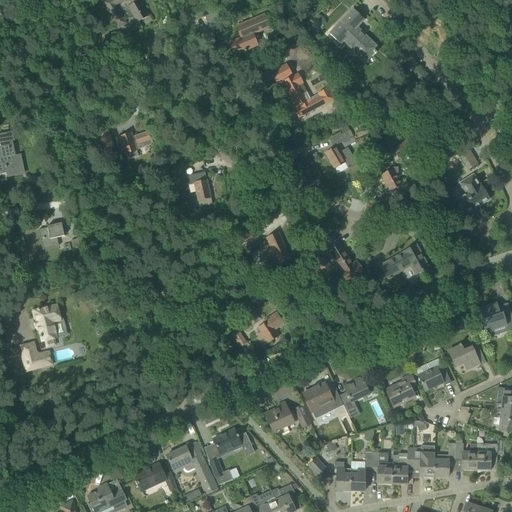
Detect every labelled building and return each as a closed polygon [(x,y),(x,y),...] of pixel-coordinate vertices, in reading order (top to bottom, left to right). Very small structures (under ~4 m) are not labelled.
[(107,0),(103,2),(113,19),(118,28),(125,23),(117,9),(114,10),(113,7),(124,0),(129,0),(132,5),(128,7),(137,23),(148,16),(138,0),(107,0)] [(345,18),(329,34),(341,45),(344,43),(364,63),(375,52),(378,49),(357,28),(363,22),(352,11),(345,18)] [(251,32),(228,42),(234,55),(257,45),(251,32)] [(503,60),(511,63),(511,38),(503,60)] [(286,64),(270,73),(276,84),(283,81),(283,82),(282,83),(296,108),(301,105),(306,114),(310,112),(310,113),(313,114),(314,111),(314,110),(334,99),(328,88),(310,98),(303,84),(298,74),(293,77),(286,64)] [(328,139),(333,147),(342,142),(343,144),(351,140),(345,130),(328,139)] [(21,166),(19,157),(15,158),(15,156),(12,141),(14,141),(12,132),(0,134),(0,174),(7,173),(7,170),(21,166)] [(119,138),(125,155),(128,154),(130,159),(139,156),(134,143),(137,142),(138,145),(151,141),(148,132),(132,137),(131,133),(119,138)] [(110,141),(108,135),(97,139),(99,145),(110,141)] [(412,151),(407,141),(392,148),(398,159),(412,151)] [(325,154),(334,169),(345,163),(347,166),(355,161),(347,148),(340,152),(337,147),(325,154)] [(475,159),(465,165),(468,171),(478,164),(475,159)] [(172,170),(174,180),(179,179),(180,187),(194,184),(199,207),(211,205),(210,198),(211,198),(207,180),(206,181),(205,173),(186,177),(184,167),(172,170)] [(386,173),(381,176),(386,185),(386,193),(398,193),(398,187),(402,185),(398,178),(398,168),(386,168),(386,173)] [(457,200),(466,214),(489,200),(480,185),(479,186),(473,176),(459,184),(465,194),(457,200)] [(47,229),(40,230),(44,248),(58,245),(56,238),(64,237),(61,224),(47,227),(47,229)] [(236,235),(241,245),(256,238),(251,228),(236,235)] [(266,239),(269,245),(264,247),(269,257),(275,254),(279,263),(288,259),(284,250),(285,249),(278,233),(266,239)] [(71,241),(74,254),(81,253),(78,239),(71,241)] [(340,272),(347,284),(364,273),(357,261),(352,264),(340,245),(329,252),(341,271),(340,272)] [(403,253),(380,266),(387,279),(410,266),(415,275),(429,268),(416,245),(403,253)] [(324,256),(315,262),(321,272),(330,266),(324,256)] [(259,291),(255,296),(261,301),(265,296),(259,291)] [(200,298),(203,306),(215,301),(212,294),(200,298)] [(33,312),(35,321),(34,321),(35,328),(37,327),(37,331),(39,330),(40,336),(39,336),(40,339),(41,338),(42,342),(45,341),(47,348),(56,345),(55,340),(58,339),(54,323),(62,321),(57,304),(37,310),(33,312)] [(483,314),(484,317),(485,320),(483,321),(487,333),(508,326),(509,331),(511,330),(511,317),(511,315),(503,317),(502,314),(500,315),(496,304),(481,309),(483,314)] [(265,312),(252,320),(259,332),(256,334),(258,338),(264,346),(278,337),(275,330),(283,325),(278,316),(276,313),(268,317),(265,312)] [(246,344),(238,331),(232,334),(240,348),(246,344)] [(447,350),(455,367),(463,364),(466,370),(479,364),(476,358),(482,355),(477,345),(464,352),(460,344),(447,350)] [(40,355),(43,367),(52,365),(49,352),(40,355)] [(22,357),(25,367),(26,372),(41,369),(37,353),(22,357)] [(417,373),(417,375),(425,392),(442,383),(444,386),(451,383),(443,367),(438,369),(436,366),(429,369),(427,365),(419,368),(418,369),(417,371),(417,373)] [(415,398),(410,388),(416,386),(410,374),(399,379),(400,382),(384,389),(393,408),(415,398)] [(347,396),(340,399),(343,406),(344,409),(345,409),(346,413),(349,419),(359,414),(354,402),(369,395),(366,388),(362,379),(360,380),(359,378),(354,381),(355,383),(343,388),(347,396)] [(324,384),(303,394),(307,403),(312,413),(315,419),(343,406),(340,399),(336,391),(329,394),(329,393),(324,384)] [(374,386),(369,388),(372,395),(378,392),(374,386)] [(494,403),(493,411),(511,412),(511,392),(503,392),(501,404),(494,403)] [(302,429),(311,425),(302,406),(288,413),(284,404),(277,407),(278,409),(265,415),(273,432),(274,432),(277,437),(289,431),(286,426),(294,422),(298,420),(302,429)] [(454,420),(466,424),(470,414),(467,413),(469,408),(460,407),(454,420)] [(511,412),(493,411),(492,418),(499,418),(498,431),(511,432),(511,412)] [(217,449),(220,455),(232,449),(233,452),(250,444),(245,433),(239,437),(238,435),(236,436),(234,430),(233,430),(234,431),(220,437),(220,436),(213,439),(217,449)] [(476,444),(475,470),(477,470),(478,473),(483,472),(483,471),(490,471),(490,461),(490,460),(496,460),(496,462),(497,462),(497,455),(503,456),(503,441),(497,441),(497,445),(487,445),(483,444),(483,443),(482,441),(480,439),(479,438),(476,438),(476,444)] [(447,455),(434,455),(434,461),(434,477),(448,478),(448,461),(455,461),(455,444),(448,443),(447,455)] [(463,444),(455,444),(455,461),(462,461),(462,470),(475,470),(476,444),(469,444),(469,452),(463,452),(463,444)] [(421,449),(414,448),(413,470),(420,470),(420,477),(434,477),(434,461),(434,455),(434,446),(421,446),(421,449)] [(184,472),(186,473),(188,473),(190,473),(195,470),(206,494),(217,489),(199,452),(190,456),(185,447),(166,456),(174,473),(182,469),(183,470),(184,472)] [(413,470),(414,448),(407,448),(407,452),(405,452),(404,457),(400,456),(400,452),(394,452),(394,464),(392,464),(392,474),(392,484),(406,485),(407,470),(413,470)] [(308,456),(303,450),(297,455),(303,461),(308,456)] [(214,453),(207,456),(218,485),(232,480),(228,470),(222,473),(214,453)] [(364,468),(372,468),(372,453),(365,453),(364,468)] [(377,484),(392,484),(392,474),(392,464),(388,464),(388,460),(379,457),(379,453),(372,453),(372,468),(378,468),(377,484)] [(307,466),(317,477),(326,469),(316,458),(307,466)] [(336,491),(350,492),(351,469),(344,469),(344,468),(344,462),(334,462),(334,469),(337,469),(336,491)] [(134,475),(138,485),(141,492),(165,481),(170,492),(171,492),(172,494),(178,491),(170,472),(164,475),(158,464),(134,475)] [(351,469),(350,492),(363,493),(365,469),(357,469),(351,469)] [(319,476),(322,482),(329,478),(326,472),(319,476)] [(98,491),(87,497),(94,511),(101,511),(111,508),(112,511),(118,511),(127,508),(124,502),(126,500),(121,489),(111,494),(106,484),(97,488),(98,491)] [(282,498),(275,501),(280,511),(294,511),(295,511),(291,501),(297,499),(291,485),(278,490),(282,498)] [(254,495),(250,496),(257,511),(280,511),(275,501),(271,491),(258,496),(254,495)] [(182,497),(185,503),(191,500),(188,494),(182,497)] [(235,511),(234,511),(257,511),(250,496),(244,499),(242,506),(235,503),(232,505),(235,511)] [(76,511),(72,502),(61,507),(62,511),(76,511)]
